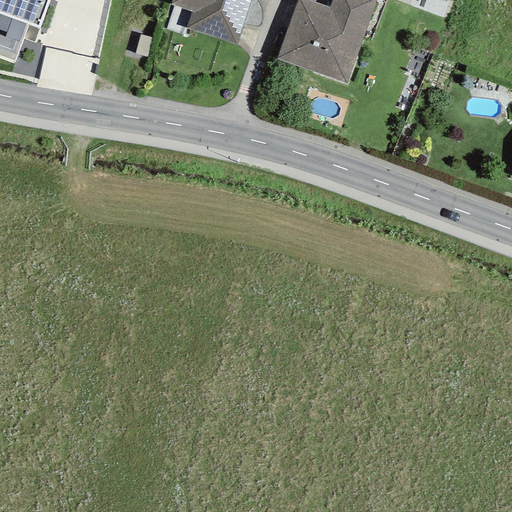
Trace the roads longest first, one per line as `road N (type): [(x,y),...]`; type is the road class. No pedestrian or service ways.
road 1 (tertiary): [(511,233),(230,136)]
road 2 (tertiary): [(230,136),(0,95)]
road 3 (residential): [(230,136),(278,0)]
